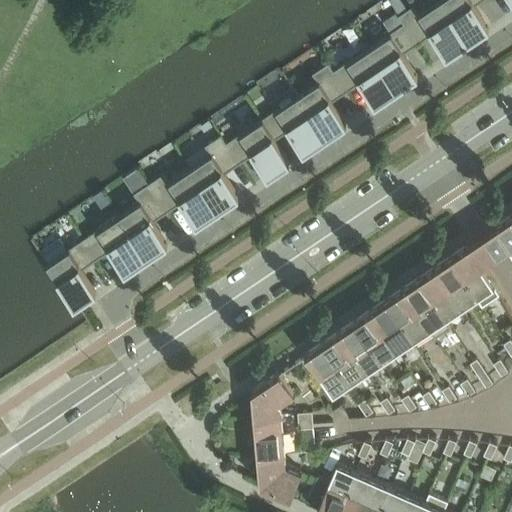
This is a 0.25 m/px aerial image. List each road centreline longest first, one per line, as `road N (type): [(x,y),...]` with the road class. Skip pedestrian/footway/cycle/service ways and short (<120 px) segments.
road 1 (residential): [(511,32),(126,291),(119,314),(144,359)]
road 2 (tertiary): [(144,359),(433,165)]
road 3 (tertiary): [(16,446),(144,359)]
road 4 (residential): [(433,165),(511,277)]
road 5 (residential): [(352,426),(478,423)]
